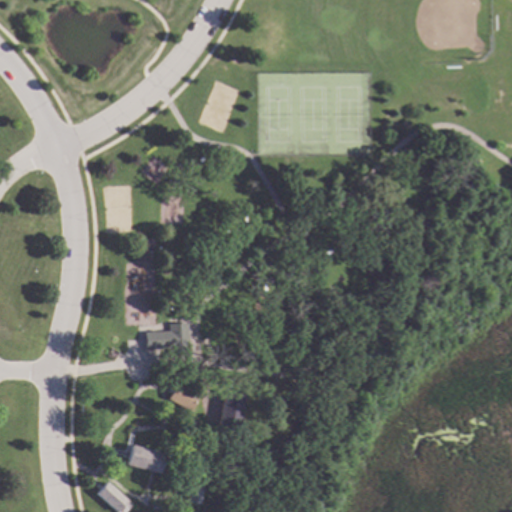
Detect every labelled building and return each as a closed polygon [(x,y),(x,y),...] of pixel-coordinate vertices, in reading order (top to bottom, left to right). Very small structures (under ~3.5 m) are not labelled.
[(384,333),(361,350),(354,341),(350,336),(349,333),(372,316),(384,333)] [(188,355),(171,356),(168,356),(168,354),(168,349),(145,351),(143,333),(167,331),(167,325),(186,323),(188,355)] [(196,397),(187,412),(165,400),(174,384),(196,397)] [(218,426),(237,427),(238,396),(219,395),(218,426)] [(209,418),(204,424),(199,420),(204,414),(209,418)] [(161,455),(155,474),(123,465),(128,446),(161,455)] [(125,501),(114,511),(112,511),(93,494),(104,482),(125,501)] [(201,489),(198,505),(185,503),(188,487),(201,489)]
